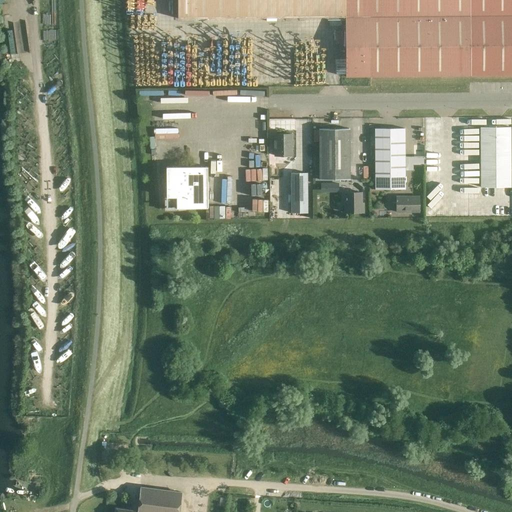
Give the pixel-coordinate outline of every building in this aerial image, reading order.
[(346,77),(511,75),(511,0),(177,0),(178,19),(345,17),(346,77)] [(511,187),(510,127),(480,127),(480,187),(511,187)] [(405,189),(405,128),(375,129),(375,189),(405,189)] [(319,129),(319,180),(350,179),(349,129),(319,129)] [(275,134),(275,156),(291,156),(291,134),(275,134)] [(166,208),(207,208),(207,167),(166,167),(166,208)] [(291,173),(291,213),(307,213),(307,173),(291,173)] [(361,192),(345,193),(345,213),(363,212),(363,203),(361,203),(361,192)] [(396,212),(419,212),(419,197),(396,197),(396,212)] [(116,511),(178,511),(181,492),(141,487),(137,511),(133,511),(134,511),(117,509),(116,511)]
